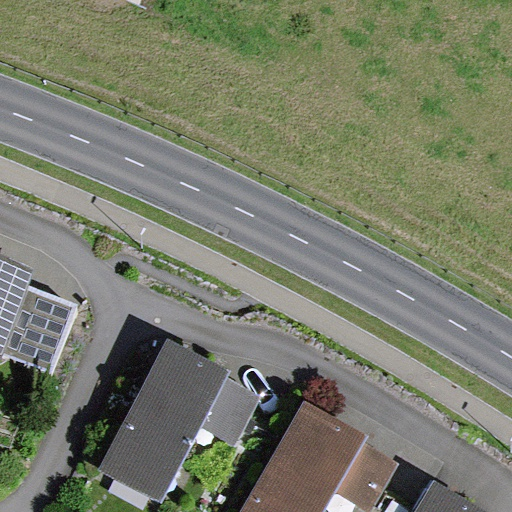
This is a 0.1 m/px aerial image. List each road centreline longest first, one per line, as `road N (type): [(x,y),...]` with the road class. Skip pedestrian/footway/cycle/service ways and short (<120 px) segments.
road 1 (secondary): [(0,108),(216,197),(511,357)]
road 2 (residential): [(135,288),(356,398),(511,500)]
road 3 (residential): [(135,288),(28,511)]
road 4 (residential): [(0,233),(135,288)]
